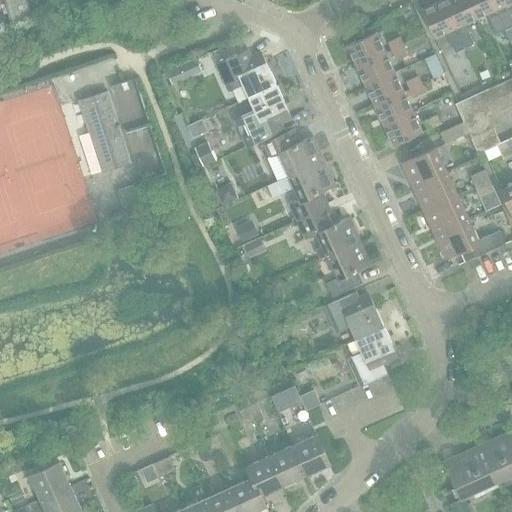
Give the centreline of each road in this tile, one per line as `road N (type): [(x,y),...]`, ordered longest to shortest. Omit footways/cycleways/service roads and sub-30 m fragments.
road 1 (residential): [(426,312),(295,34)]
road 2 (residential): [(321,511),(432,404),(441,373),(426,312)]
road 3 (residential): [(117,511),(100,472),(182,436)]
